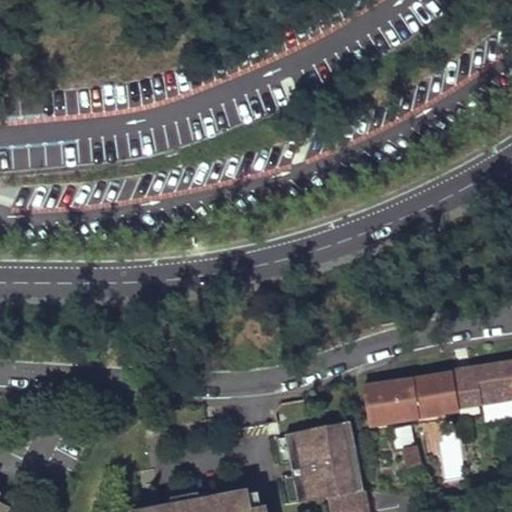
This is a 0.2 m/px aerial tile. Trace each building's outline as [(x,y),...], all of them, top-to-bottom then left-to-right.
[(511,361),(474,369),(474,371),(364,389),(371,427),(459,411),(460,407),(511,397),(511,361)] [(412,422),(393,426),(397,443),(415,440),(412,422)] [(334,501),(365,493),(357,455),(350,424),(286,439),(302,508),(334,501)] [(433,430),(444,484),(466,479),(455,426),(433,430)] [(407,470),(419,467),(414,447),(403,450),(407,470)] [(369,511),(365,493),(334,501),(336,511),(369,511)] [(416,510),(431,507),(429,497),(414,499),(416,510)] [(252,511),(249,499),(192,511),(252,511)]
